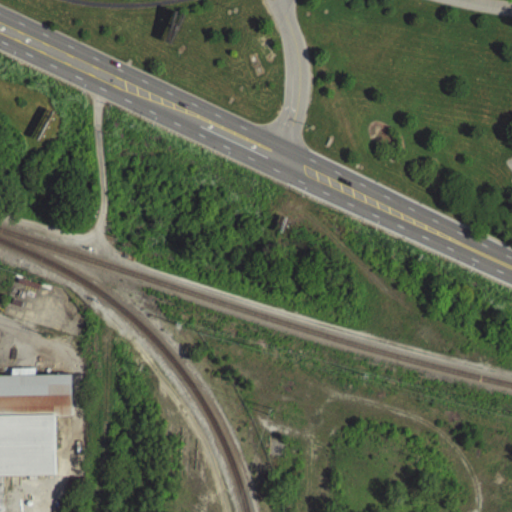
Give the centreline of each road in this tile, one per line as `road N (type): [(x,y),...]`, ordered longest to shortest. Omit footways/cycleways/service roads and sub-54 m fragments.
road 1 (primary): [(0,33),(511,273)]
road 2 (residential): [(274,159),(288,124),(292,64),(272,0)]
